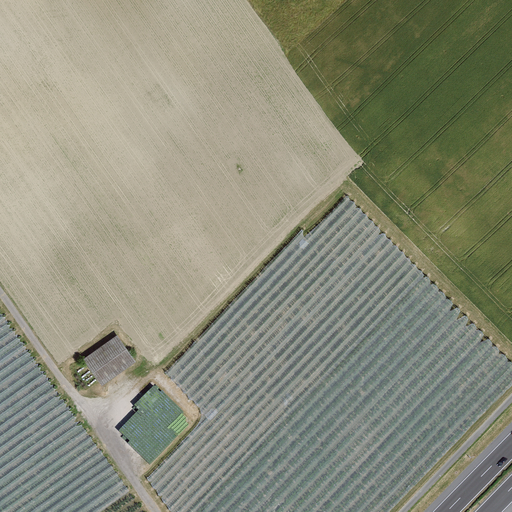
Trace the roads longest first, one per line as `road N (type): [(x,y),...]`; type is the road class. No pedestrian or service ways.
road 1 (track): [(154,511),(0,294)]
road 2 (track): [(404,511),(511,399)]
